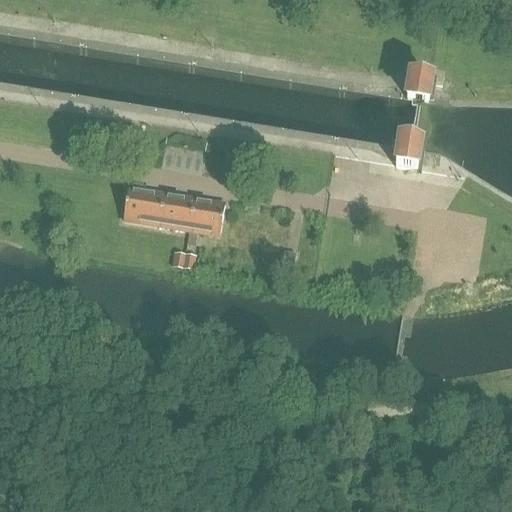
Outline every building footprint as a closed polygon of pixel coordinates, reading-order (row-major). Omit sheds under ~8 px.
[(410,79),(407,100),(429,104),(433,83),(410,79)] [(399,148),(396,170),(418,173),(421,151),(399,148)] [(156,227),(161,197),(129,191),(124,221),(156,227)] [(188,232),(194,202),(161,197),(156,227),(188,232)] [(194,202),(188,232),(221,238),(226,208),(194,202)] [(173,254),(171,270),(182,272),(185,256),(173,254)] [(185,256),(182,272),(194,274),(197,258),(185,256)]
